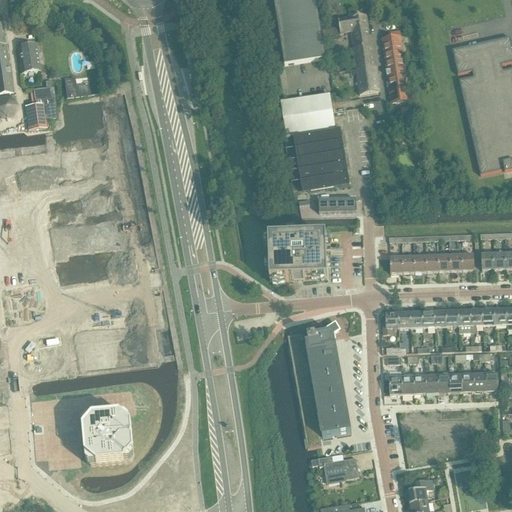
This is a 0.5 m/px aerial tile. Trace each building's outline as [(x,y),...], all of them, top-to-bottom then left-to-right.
[(316,0),(273,0),(284,67),(325,60),(316,0)] [(320,0),(322,13),(341,10),(339,0),(320,0)] [(366,18),(339,22),(341,36),(347,35),(350,34),(351,41),(369,38),(366,18)] [(4,45),(7,43),(6,39),(3,38),(1,26),(0,26),(0,96),(12,95),(4,45)] [(336,30),(321,32),(322,39),(328,38),(337,36),(336,30)] [(381,41),(384,60),(402,57),(399,32),(387,34),(388,40),(381,41)] [(369,38),(351,41),(355,71),(376,68),(371,38),(369,38)] [(459,83),(480,178),(511,171),(511,71),(503,73),(501,68),(511,65),(511,49),(510,40),(494,43),(495,45),(468,51),(468,49),(452,52),(458,77),(472,74),(473,80),(459,83)] [(16,49),(20,76),(39,73),(35,46),(16,49)] [(402,57),(384,60),(391,107),(409,104),(402,57)] [(376,68),(355,71),(359,97),(379,94),(376,68)] [(74,80),(64,81),(64,83),(67,100),(68,100),(76,99),(75,89),(74,80)] [(35,107),(25,108),(28,133),(46,130),(45,123),(49,123),(49,122),(56,121),(58,121),(53,89),(52,89),(46,90),(33,91),(35,107)] [(0,120),(1,121),(12,120),(17,109),(9,99),(9,96),(0,96),(0,120)] [(280,104),(282,121),(332,114),(329,96),(328,96),(282,103),(280,104)] [(332,114),(282,121),(285,141),(293,140),(302,193),(305,195),(319,193),(320,193),(350,188),(340,132),(340,131),(334,132),(332,114)] [(103,148),(96,149),(97,161),(104,160),(104,163),(105,168),(106,175),(111,174),(111,176),(118,176),(117,174),(119,173),(118,165),(119,165),(119,158),(117,158),(116,150),(104,151),(103,148)] [(89,153),(77,155),(80,178),(81,178),(81,180),(88,179),(88,177),(92,177),(90,162),(97,161),(96,149),(89,150),(89,153)] [(64,153),(57,154),(59,166),(66,165),(68,180),(72,179),(72,181),(79,180),(79,178),(80,178),(77,155),(65,156),(64,153)] [(51,158),(38,159),(42,183),(43,185),(50,184),(49,182),(54,182),(52,167),(59,166),(57,154),(50,155),(51,158)] [(26,158),(19,159),(19,162),(20,168),(20,171),(27,170),(29,185),(34,184),(34,186),(41,185),(41,183),(42,183),(38,159),(26,161),(26,158)] [(19,162),(3,164),(6,188),(7,190),(14,189),(14,187),(18,186),(16,169),(20,168),(19,162)] [(127,195),(115,196),(118,217),(130,215),(129,208),(131,208),(130,202),(128,202),(127,195)] [(98,198),(94,199),(97,220),(107,218),(105,198),(104,198),(104,196),(98,197),(98,198)] [(115,196),(105,198),(107,218),(118,217),(115,196)] [(77,201),(73,202),(75,222),(86,221),(83,200),(82,199),(77,199),(77,201)] [(94,199),(83,200),(86,221),(97,220),(94,199)] [(355,201),(346,202),(347,215),(356,215),(356,201),(355,201)] [(62,203),(65,224),(75,222),(73,202),(62,203)] [(319,203),(318,202),(319,216),(328,216),(328,202),(319,203)] [(337,202),(328,202),(328,216),(337,216),(337,202)] [(346,202),(337,202),(337,216),(347,215),(346,202)] [(51,217),(49,217),(50,223),(52,223),(52,225),(65,224),(62,203),(49,204),(51,217)] [(326,238),(268,240),(270,284),(294,283),(293,279),(298,279),(298,283),(303,282),(303,283),(327,282),(326,255),(326,238)] [(135,253),(123,255),(126,276),(137,274),(136,267),(138,266),(138,261),(136,261),(135,253)] [(123,255),(112,256),(115,277),(126,276),(123,255)] [(112,256),(102,258),(104,278),(109,278),(109,280),(114,279),(114,277),(115,277),(112,256)] [(505,256),(493,257),(494,272),(505,272),(505,256)] [(473,257),(461,258),(461,273),(474,273),(473,257)] [(494,272),(493,257),(481,257),(482,273),(494,272)] [(102,258),(91,259),(93,280),(104,278),(102,258)] [(449,258),(437,259),(437,274),(449,274),(449,258)] [(461,258),(449,258),(449,274),(461,273),(461,258)] [(91,259),(80,260),(83,281),(87,281),(87,282),(93,282),(93,280),(91,259)] [(414,259),(402,260),(402,275),(414,275),(414,259)] [(425,259),(414,259),(414,275),(426,274),(425,259)] [(437,259),(425,259),(426,274),(437,274),(437,259)] [(80,260),(69,262),(72,283),(73,283),(72,283),(83,281),(80,260)] [(402,275),(402,260),(390,260),(390,276),(402,275)] [(57,266),(56,266),(56,272),(58,272),(60,285),(72,283),(69,262),(57,263),(57,266)] [(476,329),(483,329),(482,312),(470,313),(471,337),(476,337),(476,329)] [(483,329),(495,328),(494,312),(482,312),(483,329)] [(495,328),(507,328),(506,312),(494,312),(495,328)] [(447,330),(459,329),(458,313),(446,314),(447,330)] [(459,337),(471,337),(470,313),(458,313),(459,329),(459,337)] [(423,331),(435,330),(434,314),(422,315),(423,331)] [(435,330),(447,330),(446,314),(434,314),(435,330)] [(399,331),(411,331),(410,315),(398,316),(399,331)] [(411,331),(423,331),(422,315),(410,315),(411,331)] [(392,332),(399,331),(398,316),(386,316),(386,321),(383,321),(383,337),(392,336),(392,332)] [(301,336),(287,339),(289,347),(291,360),(294,359),(295,367),(292,367),(295,380),(297,380),(299,388),(296,388),(298,401),(301,400),(303,408),(300,409),(302,422),(305,421),(306,429),(303,429),(306,442),(308,442),(310,450),(307,450),(307,451),(321,449),(320,440),(322,440),(322,441),(351,436),(351,435),(351,434),(350,435),(348,435),(331,342),(334,342),(334,337),(333,335),(338,332),(334,326),(315,338),(311,339),(309,340),(307,340),(303,341),(302,341),(301,336)] [(67,338),(55,340),(58,366),(69,364),(70,370),(78,369),(76,352),(69,353),(67,338)] [(151,339),(140,340),(143,365),(154,363),(151,339)] [(44,341),(43,341),(47,367),(58,366),(55,340),(54,340),(54,341),(44,342),(44,341)] [(140,340),(129,342),(132,366),(143,365),(140,340)] [(33,358),(26,359),(28,371),(36,370),(35,369),(47,367),(43,341),(31,343),(33,358)] [(129,342),(118,343),(122,368),(132,366),(129,342)] [(118,343),(107,345),(111,369),(122,368),(118,343)] [(107,345),(97,346),(100,371),(111,369),(107,345)] [(97,346),(85,348),(89,372),(100,371),(97,346)] [(402,398),(401,380),(400,380),(400,375),(390,375),(390,380),(388,380),(389,399),(402,398)] [(497,376),(485,377),(486,395),(498,395),(497,376)] [(474,377),(461,378),(462,396),(474,396),(474,377)] [(485,377),(474,377),(474,396),(486,395),(485,377)] [(437,378),(425,379),(426,397),(438,397),(437,378)] [(449,378),(437,378),(438,397),(450,396),(449,378)] [(461,378),(449,378),(450,396),(462,396),(461,378)] [(413,379),(401,380),(402,398),(414,398),(413,379)] [(425,379),(413,379),(414,398),(426,397),(425,379)] [(92,420),(83,431),(85,458),(97,468),(124,465),(133,454),(131,427),(119,417),(92,420)] [(7,433),(0,433),(0,454),(2,454),(8,453),(8,446),(8,440),(7,440),(7,433)] [(320,461),(318,461),(319,470),(324,469),(326,469),(328,486),(346,483),(359,481),(355,461),(333,465),(332,459),(320,461)] [(408,495),(410,507),(427,504),(425,494),(433,492),(431,483),(414,486),(415,493),(408,495)] [(410,507),(410,511),(433,511),(432,503),(427,504),(410,507)]
